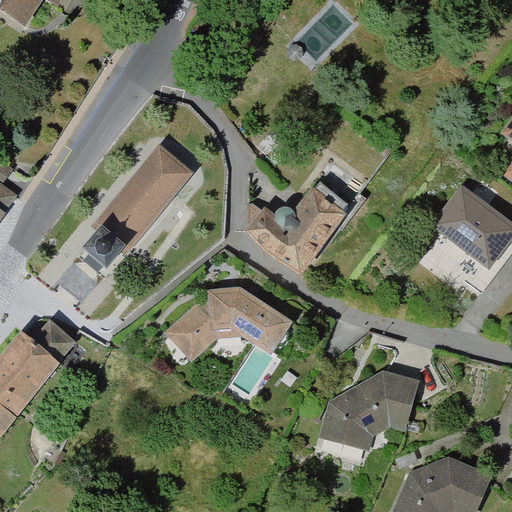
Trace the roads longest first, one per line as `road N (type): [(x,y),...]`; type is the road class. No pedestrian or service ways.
road 1 (residential): [(180,0),(140,77),(0,283)]
road 2 (residential): [(227,237),(314,301),(511,358)]
